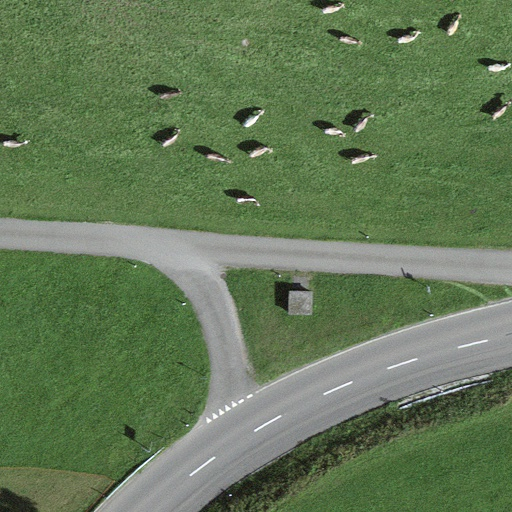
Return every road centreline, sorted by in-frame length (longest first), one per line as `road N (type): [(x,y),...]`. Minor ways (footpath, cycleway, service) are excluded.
road 1 (residential): [(511,269),(169,249)]
road 2 (tertiary): [(511,336),(334,392),(247,436)]
road 3 (residential): [(169,249),(211,301),(229,406),(247,436)]
road 4 (residential): [(169,249),(0,235)]
road 5 (tertiary): [(247,436),(152,511)]
